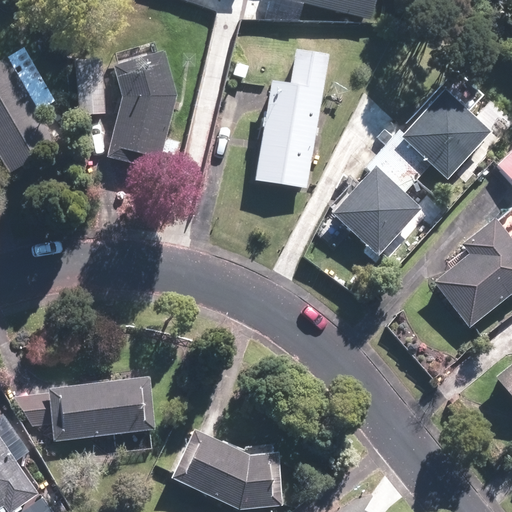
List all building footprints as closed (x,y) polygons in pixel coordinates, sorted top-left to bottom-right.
[(334,0),(245,0),(244,19),(278,21),(279,0),(308,0),(334,2),(334,0)] [(272,75),(259,180),(311,186),(329,50),(297,45),(292,78),(272,75)] [(162,47),(113,60),(122,93),(105,153),(156,168),(176,97),(162,47)] [(9,56),(0,61),(0,151),(12,173),(60,145),(9,56)] [(445,85),(402,132),(450,177),(494,130),(445,85)] [(511,149),(496,165),(511,181),(511,149)] [(423,206),(379,163),(333,210),(377,253),(423,206)] [(470,252),(436,278),(472,324),(511,292),(511,212),(502,221),(497,214),(461,242),(470,252)] [(511,364),(499,375),(511,390),(511,364)] [(153,374),(53,384),(58,440),(159,430),(153,374)] [(15,511),(16,511),(43,490),(21,461),(37,448),(7,410),(0,415),(0,509),(3,508),(6,511),(15,511)] [(242,447),(196,425),(173,474),(248,509),(263,478),(283,478),(283,447),(242,447)]
